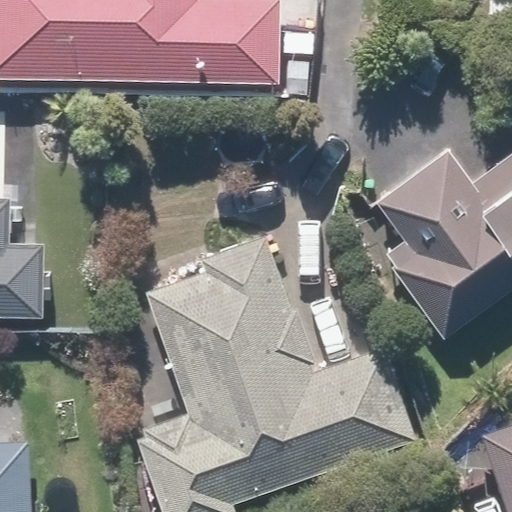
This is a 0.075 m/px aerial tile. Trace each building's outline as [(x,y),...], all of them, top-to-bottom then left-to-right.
[(0,0),(0,77),(276,82),(277,0),(0,0)] [(0,313),(46,316),(49,234),(6,233),(11,111),(0,110),(0,313)] [(386,265),(439,337),(511,284),(511,147),(468,180),(444,146),(371,200),(399,238),(381,251),(390,263),(386,265)] [(413,438),(380,345),(310,370),(308,363),(313,361),(294,305),(288,307),(263,234),(198,256),(203,269),(142,290),(185,411),(140,426),(142,434),(133,437),(159,511),(233,511),(230,502),(413,438)] [(511,511),(511,420),(477,432),(504,511),(511,511)] [(0,511),(28,511),(26,438),(0,439),(0,511)]
